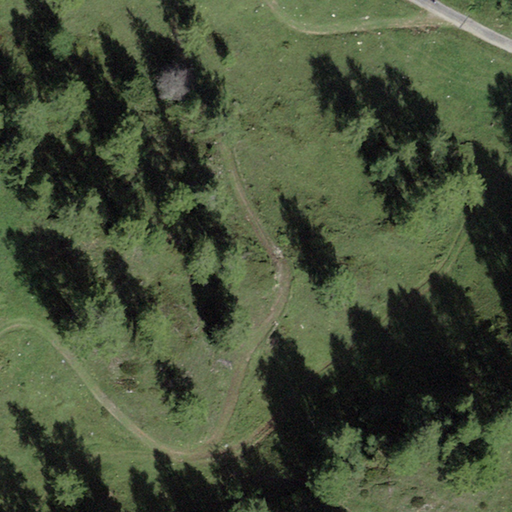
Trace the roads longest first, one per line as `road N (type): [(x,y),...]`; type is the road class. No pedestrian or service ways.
road 1 (track): [(0,333),(21,320),(135,433),(179,460),(204,446),(226,406),(285,284),(171,28),(175,0)]
road 2 (track): [(271,0),(287,16),(322,28),(446,15)]
